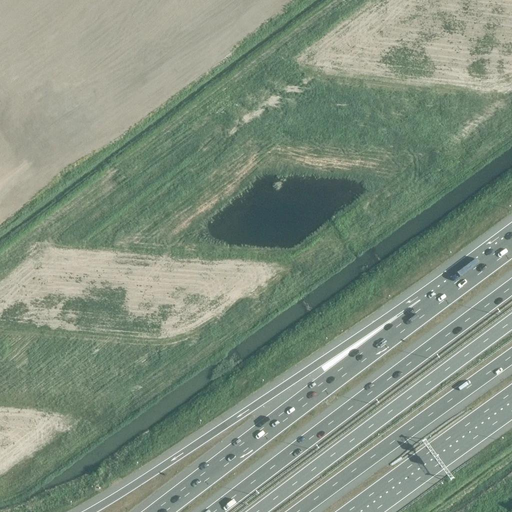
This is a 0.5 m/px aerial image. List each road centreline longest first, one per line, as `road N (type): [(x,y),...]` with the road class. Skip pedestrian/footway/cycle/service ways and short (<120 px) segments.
road 1 (motorway): [(429,305),(317,366),(91,511)]
road 2 (motorway): [(511,285),(213,511)]
road 3 (motorway): [(429,305),(158,511)]
road 4 (motorway): [(511,321),(256,511)]
road 5 (motorway): [(299,511),(511,357)]
road 6 (motorway): [(363,511),(511,402)]
